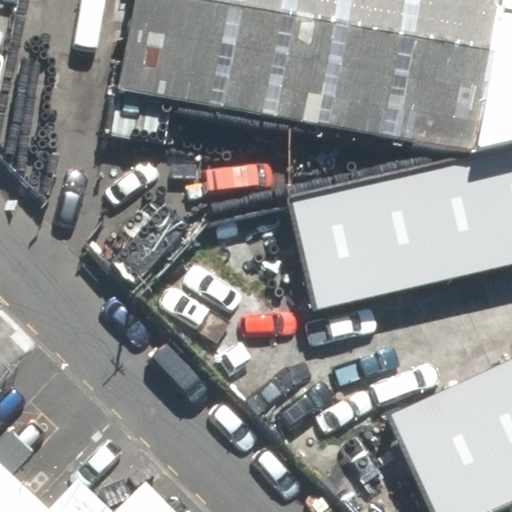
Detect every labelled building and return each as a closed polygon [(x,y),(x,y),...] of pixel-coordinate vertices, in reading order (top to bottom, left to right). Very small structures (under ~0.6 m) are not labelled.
[(489,21),(492,0),(129,0),(113,93),(466,153),(489,21)] [(466,153),(465,164),(511,152),(511,24),(489,21),(466,153)] [(285,205),(313,324),(511,278),(511,152),(465,164),(285,205)] [(511,330),(386,392),(445,511),(459,511),(511,486),(511,330)] [(164,511),(142,490),(120,511),(164,511)] [(0,511),(17,511),(0,495),(0,511)]
